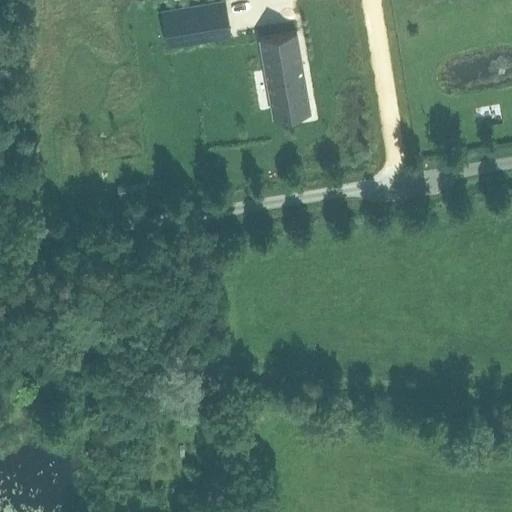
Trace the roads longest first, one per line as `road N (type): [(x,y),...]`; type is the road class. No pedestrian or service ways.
road 1 (unclassified): [(0,246),(511,161)]
road 2 (track): [(233,511),(191,214)]
